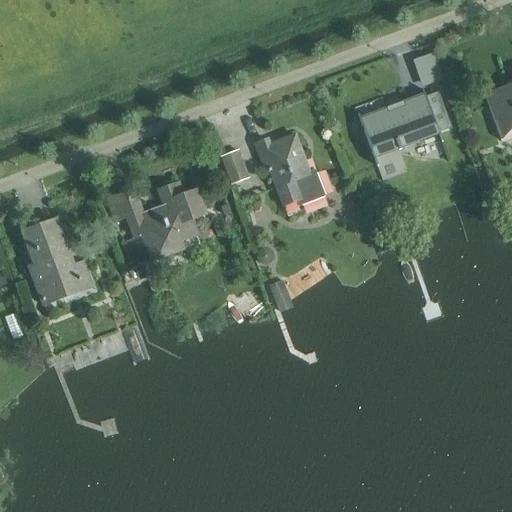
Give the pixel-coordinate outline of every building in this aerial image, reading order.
[(416,58),(423,85),(445,79),(437,52),(416,58)] [(511,84),(483,95),(498,133),(506,130),(510,128),(511,126),(511,84)] [(386,109),(359,119),(373,156),(375,162),(399,153),(398,151),(440,135),(439,134),(450,129),(437,93),(426,98),(425,95),(403,103),(404,106),(388,112),(386,109)] [(270,173),(283,209),(297,204),(298,208),(324,199),(314,173),(308,175),(295,136),(270,144),(268,140),(254,145),(265,173),(270,173)] [(246,178),(236,152),(221,158),(231,184),(246,178)] [(108,200),(116,222),(127,218),(136,240),(124,244),(133,269),(145,264),(143,256),(155,252),(157,260),(182,250),(179,243),(197,236),(191,221),(205,216),(195,191),(182,196),(178,185),(159,192),(166,210),(143,219),(133,191),(108,200)] [(231,213),(228,205),(221,208),(224,215),(231,213)] [(42,303),(92,285),(84,264),(70,269),(66,258),(69,257),(55,222),(23,234),(35,266),(29,268),(42,303)] [(257,258),(260,263),(266,264),(271,260),(272,254),(268,249),(262,248),(257,252),(257,258)] [(269,286),(279,312),(291,307),(282,281),(269,286)] [(0,303),(9,300),(4,287),(0,288),(0,303)]
